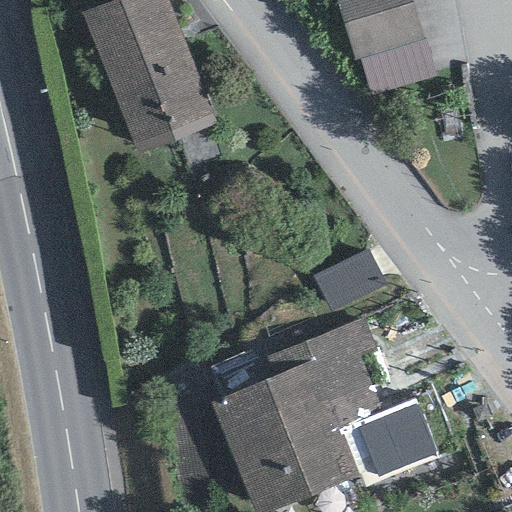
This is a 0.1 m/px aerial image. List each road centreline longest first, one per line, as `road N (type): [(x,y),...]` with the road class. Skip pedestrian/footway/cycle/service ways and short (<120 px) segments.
road 1 (secondary): [(80,511),(0,98)]
road 2 (residential): [(248,0),(431,242),(459,265),(511,276)]
road 3 (residential): [(476,0),(511,177)]
